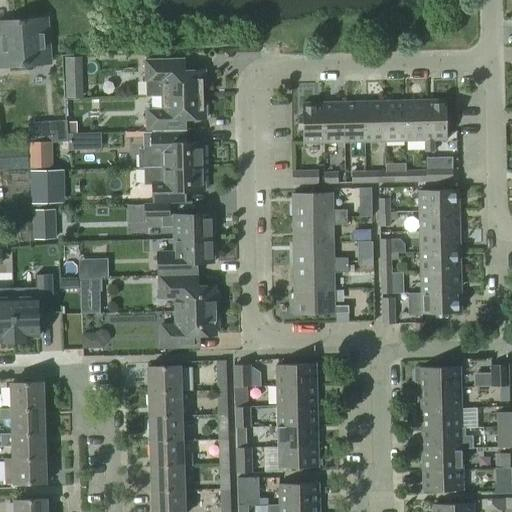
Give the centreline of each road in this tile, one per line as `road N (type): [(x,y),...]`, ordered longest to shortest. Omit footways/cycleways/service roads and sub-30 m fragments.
road 1 (residential): [(381,356),(364,342),(263,340),(251,332),(247,85),(265,70),(490,62)]
road 2 (residential): [(0,373),(76,375),(79,427),(108,427),(110,511)]
road 3 (residential): [(357,511),(356,476),(381,474),(381,356)]
road 4 (residential): [(499,233),(490,62)]
road 5 (residential): [(381,356),(501,348)]
